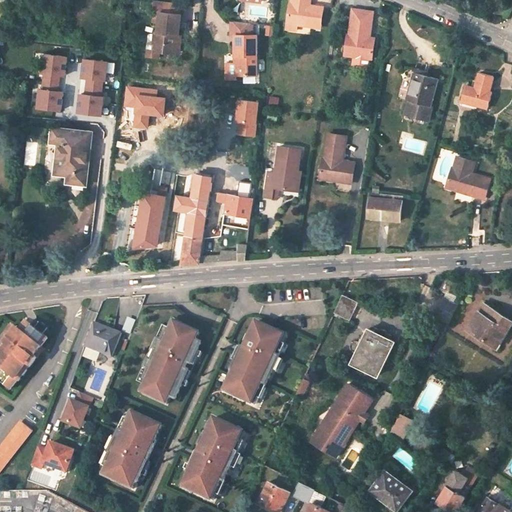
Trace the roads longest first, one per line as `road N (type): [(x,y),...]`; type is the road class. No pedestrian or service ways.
road 1 (unclassified): [(0,297),(511,256)]
road 2 (unknown): [(72,288),(101,222),(112,152),(101,127),(76,109),(74,87)]
road 3 (unknown): [(346,268),(360,132)]
